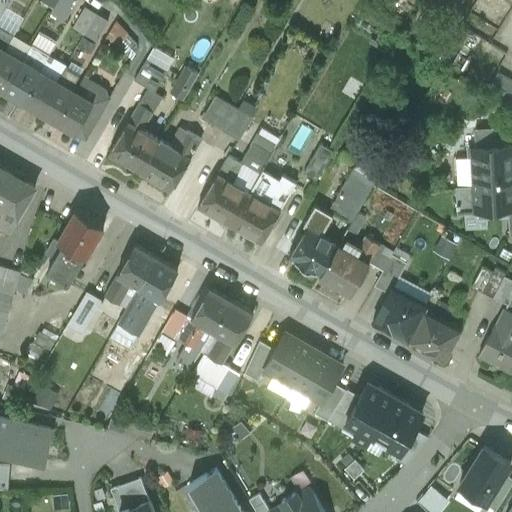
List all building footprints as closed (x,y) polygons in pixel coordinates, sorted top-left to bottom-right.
[(12,0),(0,0),(0,17),(2,18),(12,0)] [(73,0),(57,0),(53,6),(50,12),(62,19),(73,0)] [(511,0),(476,0),(469,13),(498,31),(511,7),(511,0)] [(96,13),(84,6),(73,26),(84,33),(96,13)] [(96,13),(84,33),(96,40),(107,19),(96,13)] [(119,43),(127,31),(114,23),(106,35),(119,43)] [(9,32),(0,26),(0,56),(5,48),(0,46),(9,32)] [(29,40),(48,51),(55,39),(37,28),(29,40)] [(448,62),(464,72),(482,40),(465,31),(448,62)] [(49,54),(31,43),(22,59),(4,89),(22,100),(46,59),(49,54)] [(5,48),(0,56),(0,86),(4,89),(22,59),(5,48)] [(154,48),(147,60),(166,72),(174,59),(154,48)] [(49,54),(46,59),(22,100),(39,110),(67,63),(54,56),(53,57),(49,54)] [(135,80),(148,88),(155,92),(166,72),(147,60),(135,80)] [(67,63),(39,110),(57,120),(75,90),(71,87),(80,72),(67,63)] [(170,92),(182,100),(198,73),(186,66),(170,92)] [(511,94),(511,80),(497,72),(491,83),(511,94)] [(79,92),(75,90),(57,120),(75,131),(88,110),(98,116),(110,96),(100,91),(99,85),(90,80),(85,81),(79,92)] [(139,103),(153,111),(162,96),(155,92),(148,88),(139,103)] [(236,111),(214,98),(200,121),(222,134),(236,111)] [(139,103),(129,120),(128,119),(110,151),(141,169),(160,138),(143,128),(153,111),(139,103)] [(88,110),(75,131),(85,137),(98,116),(88,110)] [(236,111),(222,134),(237,142),(250,119),(236,111)] [(495,127),(475,128),(475,146),(474,146),(474,155),(471,156),(473,185),(455,186),(457,213),(508,210),(511,209),(511,188),(509,144),(496,145),(495,127)] [(176,148),(160,138),(141,169),(172,187),(189,158),(200,138),(186,130),(176,148)] [(262,130),(243,163),(259,172),(262,167),(279,139),(262,130)] [(320,142),(303,171),(316,179),(333,150),(320,142)] [(229,156),(219,173),(218,172),(199,203),(230,221),(249,190),(233,181),(243,163),(229,156)] [(259,172),(243,163),(233,181),(249,190),(259,172)] [(356,166),(332,208),(351,221),(376,178),(356,166)] [(25,180),(2,167),(0,170),(0,208),(4,211),(0,218),(0,224),(6,228),(13,225),(35,186),(25,180)] [(318,207),(308,224),(307,224),(288,255),(320,274),(338,242),(322,233),(332,215),(318,207)] [(103,226),(76,210),(58,241),(63,245),(83,256),(85,257),(103,226)] [(357,211),(347,228),(355,232),(364,215),(357,211)] [(355,252),(338,242),(320,274),(352,292),(369,262),(368,262),(379,243),(366,234),(355,252)] [(393,251),(379,243),(368,262),(369,262),(382,270),(392,253),(393,251)] [(156,257),(134,244),(116,275),(117,276),(130,283),(138,288),(156,257)] [(83,256),(63,245),(47,272),(67,284),(83,256)] [(392,253),(382,270),(383,270),(374,285),(387,292),(391,285),(392,285),(405,261),(392,253)] [(176,268),(156,257),(138,288),(145,292),(158,299),(176,268)] [(493,270),(482,265),(471,285),(482,291),(493,270)] [(493,270),(482,291),(492,296),(504,275),(505,272),(495,266),(493,270)] [(20,272),(7,269),(1,292),(13,295),(20,272)] [(511,278),(504,275),(493,296),(508,304),(511,296),(511,278)] [(117,276),(105,296),(115,301),(118,303),(130,283),(117,276)] [(130,283),(118,303),(115,301),(106,316),(118,322),(138,288),(130,283)] [(392,285),(391,285),(387,292),(372,320),(408,339),(424,308),(425,308),(427,304),(392,285)] [(208,287),(191,318),(204,326),(213,331),(230,300),(208,287)] [(130,329),(138,314),(134,312),(145,292),(138,288),(118,322),(130,329)] [(0,291),(0,335),(13,295),(1,292),(0,291)] [(145,292),(134,312),(138,314),(146,319),(158,299),(145,292)] [(86,293),(70,321),(83,328),(99,301),(86,293)] [(230,300),(213,331),(220,335),(208,357),(204,354),(193,374),(218,388),(229,368),(222,364),(234,344),(253,312),(231,299),(231,300),(230,300)] [(425,308),(424,308),(408,339),(445,358),(461,327),(425,308)] [(511,313),(505,309),(497,326),(495,325),(480,355),(511,371),(511,313)] [(179,339),(190,322),(173,312),(161,334),(177,343),(179,339)] [(204,326),(191,318),(190,322),(179,339),(189,345),(192,346),(204,326)] [(350,364),(283,324),(262,368),(327,402),(350,364)] [(27,354),(37,358),(41,347),(50,350),(56,333),(37,326),(27,354)] [(213,331),(204,326),(192,346),(189,345),(181,358),(193,365),(213,331)] [(218,388),(214,395),(224,401),(239,374),(229,368),(218,388)] [(133,374),(127,392),(143,397),(148,379),(133,374)] [(377,390),(367,384),(346,421),(359,429),(356,434),(356,440),(365,445),(371,436),(393,396),(378,387),(377,390)] [(393,396),(371,436),(400,453),(421,415),(407,407),(409,405),(393,396)] [(51,428),(0,416),(0,449),(44,460),(51,428)] [(120,458),(130,433),(126,431),(129,425),(110,417),(97,449),(120,458)] [(483,447),(459,485),(486,502),(505,473),(510,463),(483,447)] [(216,469),(188,485),(204,511),(232,511),(239,508),(216,469)] [(141,478),(110,488),(119,511),(149,500),(141,478)] [(325,511),(311,485),(268,508),(270,511),(325,511)] [(152,511),(149,500),(119,511),(118,511),(152,511)]
